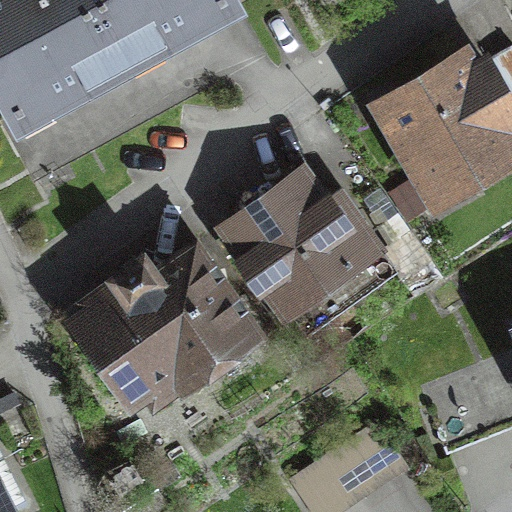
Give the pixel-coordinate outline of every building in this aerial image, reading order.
[(0,0),(0,87),(14,113),(123,54),(93,0),(0,0)] [(93,0),(123,54),(221,0),(93,0)] [(511,42),(488,57),(511,98),(511,42)] [(386,104),(436,189),(511,145),(479,87),(488,82),(478,65),(469,70),(463,60),(386,104)] [(390,191),(406,217),(427,204),(411,178),(390,191)] [(234,226),(308,327),(392,265),(337,189),(318,203),(300,179),(234,226)] [(86,316),(137,389),(142,385),(153,401),(188,376),(186,371),(248,327),(194,250),(158,275),(143,255),(114,276),(124,290),(86,316)] [(290,476),(313,511),(337,511),(406,467),(374,419),(290,476)] [(116,495),(127,511),(145,511),(162,502),(146,476),(116,495)]
